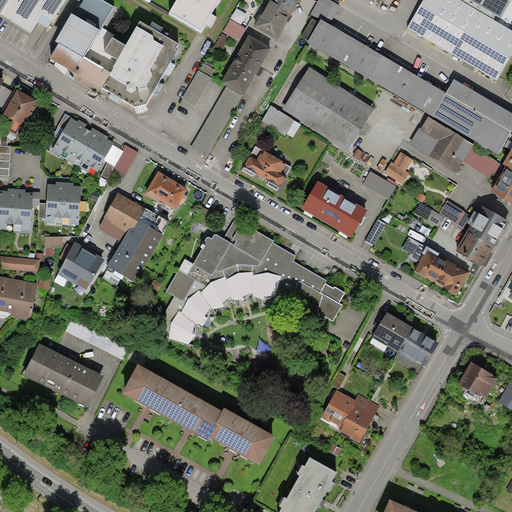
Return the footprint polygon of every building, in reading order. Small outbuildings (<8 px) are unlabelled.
[(0,0),(0,13),(32,33),(44,14),(21,0),(0,0)] [(21,0),(44,14),(53,19),(65,0),(21,0)] [(115,7),(102,0),(86,0),(51,58),(136,108),(144,107),(148,105),(180,45),(140,22),(126,46),(102,32),(115,7)] [(220,0),(177,0),(170,13),(202,32),(220,0)] [(298,0),(271,0),(256,25),(276,37),(298,0)] [(511,0),(462,0),(462,1),(460,0),(423,0),(407,27),(498,80),(511,56),(511,29),(478,10),(483,0),(511,0)] [(301,37),(309,42),(321,22),(313,18),(301,37)] [(247,28),(234,20),(225,33),(239,41),(247,28)] [(511,116),(455,83),(447,97),(321,22),(309,42),(437,117),(438,115),(481,141),(479,144),(487,149),(489,145),(499,151),(511,129),(511,116)] [(270,49),(250,38),(224,83),(244,94),(270,49)] [(214,65),(206,61),(201,69),(212,75),(215,70),(212,68),(214,65)] [(211,79),(201,72),(184,99),(194,105),(211,79)] [(370,112),(310,73),(288,107),(348,146),(370,112)] [(242,96),(229,88),(192,149),(206,157),(242,96)] [(14,92),(7,89),(0,100),(7,105),(14,92)] [(39,103),(16,89),(14,92),(7,105),(2,112),(12,118),(11,121),(14,123),(10,130),(19,136),(39,103)] [(295,121),(272,105),(263,118),(287,134),(295,121)] [(72,117),(66,114),(58,126),(64,130),(73,122),(72,117)] [(474,146),(430,117),(413,143),(456,171),(465,158),(469,161),(477,148),(473,146),(474,146)] [(85,128),(73,122),(64,130),(55,145),(69,155),(85,128)] [(99,136),(85,128),(69,155),(83,163),(99,136)] [(113,145),(99,136),(83,163),(98,171),(113,145)] [(11,145),(0,144),(0,176),(10,177),(11,145)] [(140,154),(126,145),(114,172),(125,178),(140,154)] [(274,158),(257,147),(243,170),(253,177),(255,174),(262,178),(274,158)] [(497,161),(477,148),(469,161),(489,174),(497,161)] [(405,155),(402,154),(397,163),(406,168),(411,159),(405,155)] [(292,168),(274,158),(262,178),(269,182),(268,184),(279,191),(292,168)] [(115,164),(108,161),(101,176),(110,179),(115,164)] [(404,172),(391,164),(387,172),(399,180),(404,172)] [(511,170),(507,167),(492,193),(500,196),(498,200),(507,205),(509,202),(511,203),(511,170)] [(186,188),(160,172),(146,193),(157,200),(159,197),(175,207),(186,188)] [(382,178),(371,172),(364,184),(389,199),(396,186),(382,178)] [(366,211),(319,183),(305,206),(353,234),(366,211)] [(64,188),(49,187),(48,216),(63,217),(64,188)] [(81,189),(64,188),(63,217),(80,218),(81,189)] [(17,194),(0,193),(0,198),(0,222),(15,223),(17,194)] [(41,204),(41,193),(33,193),(33,203),(41,204)] [(32,195),(17,194),(15,223),(30,224),(32,195)] [(126,242),(145,212),(117,196),(106,215),(108,217),(101,228),(126,242)] [(470,217),(448,202),(440,213),(462,228),(470,217)] [(211,211),(201,206),(194,219),(203,225),(211,211)] [(485,208),(470,232),(493,246),(508,222),(485,208)] [(146,209),(145,212),(126,242),(122,245),(109,267),(134,282),(159,240),(163,239),(161,236),(170,222),(146,209)] [(242,224),(235,220),(220,246),(213,243),(214,240),(208,236),(204,244),(201,248),(203,249),(193,263),(185,259),(168,291),(175,296),(157,328),(169,335),(168,338),(189,345),(193,333),(189,330),(191,322),(198,326),(205,316),(202,311),(207,304),(213,310),(223,303),(221,298),(228,293),(232,300),(244,296),(243,291),(252,288),(253,296),(266,296),(266,290),(275,291),(274,297),(276,298),(277,292),(279,292),(280,294),(294,298),(296,301),(305,300),(304,304),(306,307),(317,306),(316,311),(334,321),(344,306),(340,303),(346,294),(345,292),(336,286),(334,288),(325,284),(326,280),(293,262),(290,262),(285,258),(288,254),(286,251),(272,243),(274,240),(267,237),(246,224),(244,226),(242,224)] [(386,224),(378,220),(366,241),(374,246),(386,224)] [(468,232),(457,251),(471,259),(470,261),(481,267),(493,246),(470,232),(468,232)] [(419,253),(424,245),(410,236),(402,249),(410,255),(408,257),(418,264),(423,255),(419,253)] [(61,237),(46,237),(46,246),(61,246),(61,237)] [(429,248),(424,245),(419,253),(423,255),(418,264),(415,269),(435,282),(449,260),(440,254),(438,256),(428,250),(429,248)] [(102,261),(75,246),(60,272),(88,288),(102,261)] [(39,260),(0,257),(0,269),(39,271),(39,260)] [(470,271),(449,260),(435,282),(457,295),(470,271)] [(24,286),(0,282),(0,306),(5,308),(5,306),(12,307),(11,311),(14,317),(26,319),(30,316),(35,286),(25,284),(24,286)] [(140,306),(127,299),(124,305),(136,312),(140,306)] [(412,328),(387,313),(375,334),(389,342),(388,345),(399,352),(401,349),(412,328)] [(130,347),(73,318),(66,331),(124,360),(130,347)] [(437,342),(412,328),(401,349),(425,362),(437,342)] [(67,360),(40,346),(27,373),(87,404),(102,377),(75,363),(75,362),(68,358),(67,360)] [(498,376),(473,362),(462,383),(487,397),(498,376)] [(186,392),(139,366),(125,392),(172,418),(186,392)] [(285,374),(275,370),(271,375),(270,381),(282,381),(285,374)] [(347,377),(340,373),(333,385),(339,389),(347,377)] [(511,408),(511,380),(499,401),(511,408)] [(223,413),(186,392),(172,418),(209,438),(211,435),(223,413)] [(341,425),(354,403),(337,393),(324,416),(341,425)] [(380,406),(359,394),(354,403),(341,425),(340,428),(360,440),(380,406)] [(273,437),(225,411),(223,413),(211,435),(260,462),(273,437)] [(252,500),(272,511),(279,511),(310,458),(323,465),(330,453),(291,431),(252,500)] [(323,465),(310,458),(279,511),(314,511),(337,472),(323,465)] [(412,511),(392,503),(387,511),(412,511)]
